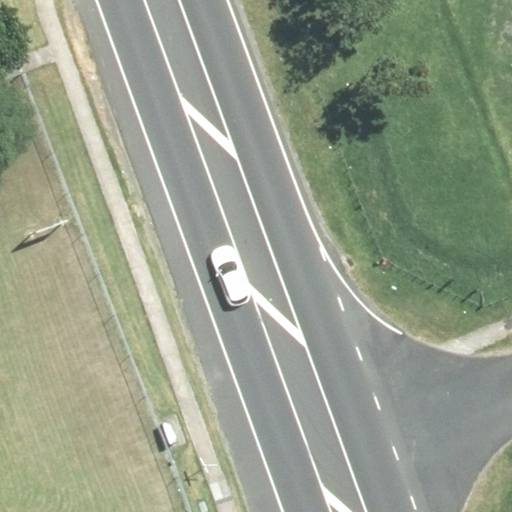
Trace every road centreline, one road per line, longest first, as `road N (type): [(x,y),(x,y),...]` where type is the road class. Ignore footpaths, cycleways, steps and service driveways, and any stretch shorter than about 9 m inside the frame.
road 1 (secondary): [(158,0),(333,486)]
road 2 (residential): [(511,412),(333,486)]
